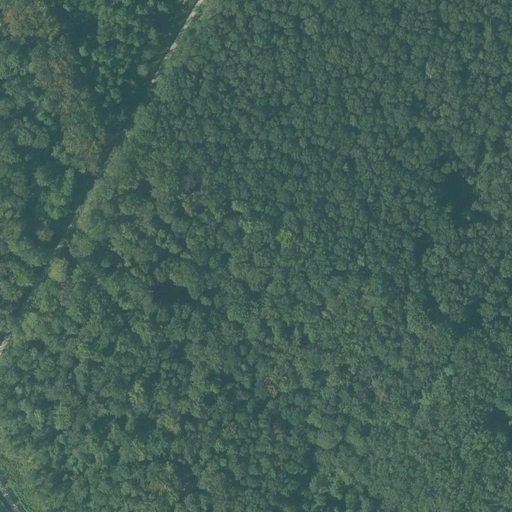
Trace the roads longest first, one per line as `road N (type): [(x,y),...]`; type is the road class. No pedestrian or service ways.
road 1 (track): [(399,511),(327,444),(61,242),(53,223),(34,213),(33,177),(0,109)]
road 2 (track): [(271,511),(327,444),(386,411),(426,375),(511,242)]
